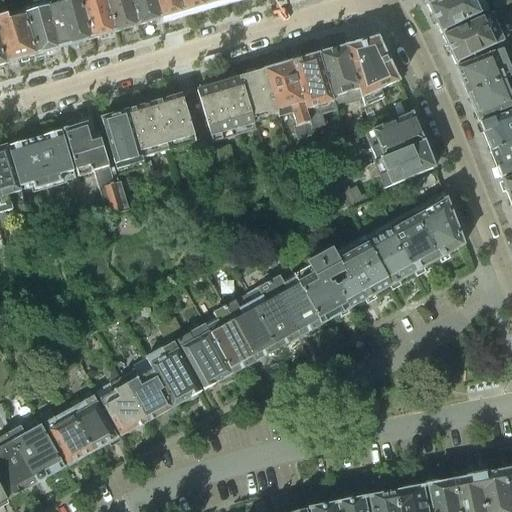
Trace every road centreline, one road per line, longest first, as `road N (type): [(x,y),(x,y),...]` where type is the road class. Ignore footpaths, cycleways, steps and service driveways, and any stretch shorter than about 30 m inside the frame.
road 1 (residential): [(117,511),(232,464),(511,402)]
road 2 (residential): [(0,107),(374,0)]
road 3 (residential): [(511,279),(390,0)]
